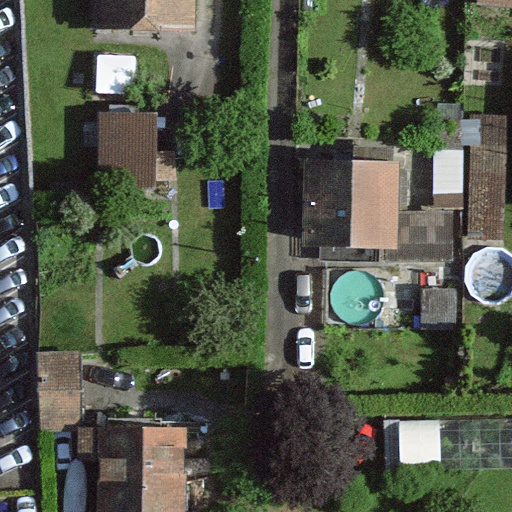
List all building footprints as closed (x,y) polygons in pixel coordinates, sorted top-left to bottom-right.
[(184,0),(102,0),(102,25),(184,27),(184,0)] [(153,120),(110,119),(109,182),(152,183),(153,120)] [(501,148),(474,146),(470,234),(498,235),(501,148)] [(441,186),(471,185),(470,147),(440,148),(441,186)] [(357,169),(315,169),(314,240),(385,242),(385,259),(448,259),(449,217),(388,216),(388,205),(404,205),(405,168),(389,168),(389,152),(358,151),(357,169)] [(78,355),(38,357),(42,426),(78,427),(78,355)] [(182,511),(183,432),(90,431),(89,511),(182,511)]
